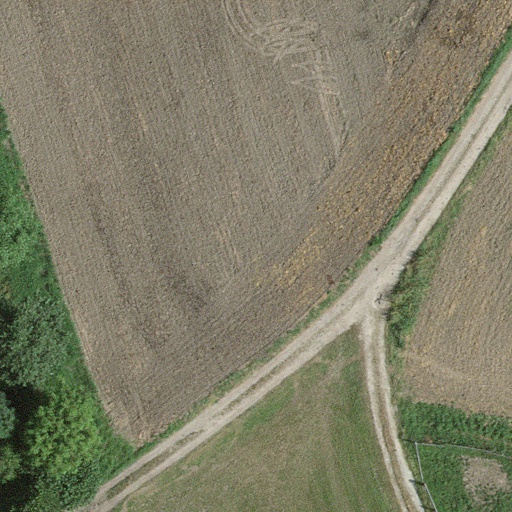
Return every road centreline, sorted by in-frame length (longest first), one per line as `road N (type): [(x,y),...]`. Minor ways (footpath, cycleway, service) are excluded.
road 1 (track): [(89,511),(306,352),(392,260)]
road 2 (track): [(392,260),(377,353),(390,453),(413,511)]
road 3 (track): [(511,69),(392,260)]
